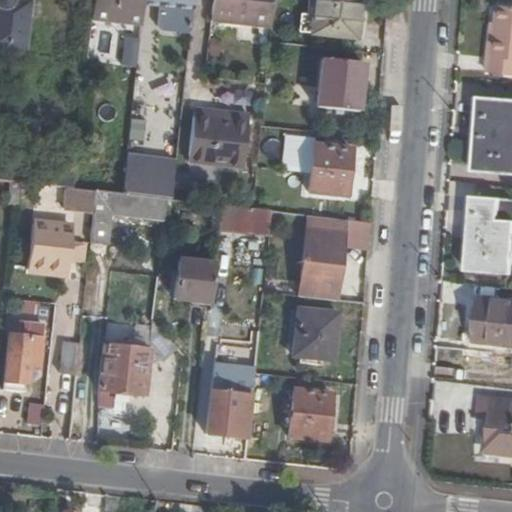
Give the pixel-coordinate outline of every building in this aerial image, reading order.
[(0,0),(0,48),(27,52),(32,1),(24,0),(0,0)] [(145,4),(145,0),(95,0),(93,17),(143,22),(145,4)] [(194,10),(195,0),(162,0),(162,6),(194,10)] [(275,27),(277,0),(217,0),(215,21),(275,27)] [(315,33),(359,38),(361,0),(318,0),(317,15),(315,33)] [(361,0),(359,38),(369,38),(371,0),(361,0)] [(511,5),(502,4),(495,55),(492,55),(490,73),(511,75),(511,5)] [(302,32),(315,33),(317,15),(304,13),(302,32)] [(92,27),(89,57),(100,58),(103,28),(92,27)] [(124,37),(124,65),(136,65),(135,37),(124,37)] [(213,37),(212,49),(221,50),(222,38),(213,37)] [(358,112),(362,65),(323,62),(318,108),(358,112)] [(133,100),(160,104),(163,80),(136,77),(133,100)] [(511,103),(483,100),(476,173),(511,176),(511,103)] [(232,120),(233,114),(198,110),(197,116),(232,120)] [(146,111),(143,129),(130,126),(127,141),(163,148),(169,115),(146,111)] [(252,116),(233,114),(232,120),(197,116),(191,163),(245,168),(252,116)] [(350,197),(354,150),(315,147),(310,194),(350,197)] [(173,197),(177,160),(129,154),(125,192),(167,197),(173,197)] [(68,185),(75,186),(77,161),(28,156),(27,161),(25,181),(68,185)] [(25,181),(27,161),(0,158),(0,178),(13,180),(25,181)] [(177,185),(189,186),(191,170),(179,169),(177,185)] [(11,202),(22,203),(25,181),(13,180),(11,202)] [(97,209),(99,189),(75,186),(68,185),(66,205),(97,209)] [(165,218),(167,197),(125,192),(99,189),(97,209),(93,241),(110,243),(113,212),(165,218)] [(262,207),(271,209),(272,197),(263,196),(262,207)] [(511,201),(475,199),(468,272),(511,275),(511,201)] [(271,233),(274,209),(271,209),(262,207),(254,206),(223,203),(220,228),(271,233)] [(301,294),(339,298),(346,217),(308,213),(301,294)] [(69,270),(73,225),(34,221),(29,266),(69,270)] [(212,300),(216,263),(180,259),(177,296),(212,300)] [(484,309),(474,308),(470,347),(511,351),(511,299),(485,297),(484,309)] [(335,358),(340,313),(301,310),(296,354),(335,358)] [(162,360),(178,347),(153,317),(150,345),(162,360)] [(13,331),(50,335),(51,323),(14,319),(13,331)] [(46,366),(50,335),(13,331),(7,386),(31,388),(33,365),(46,366)] [(143,393),(150,345),(101,340),(97,387),(143,393)] [(64,371),(78,372),(81,343),(67,342),(64,371)] [(202,389),(197,431),(209,433),(213,390),(202,389)] [(213,390),(209,433),(219,434),(219,442),(227,443),(228,434),(238,435),(243,394),(213,390)] [(330,438),(335,393),(297,390),(293,435),(330,438)] [(511,401),(483,398),(480,417),(492,418),(489,451),(511,453),(511,401)] [(39,425),(44,405),(30,401),(25,422),(39,425)]
